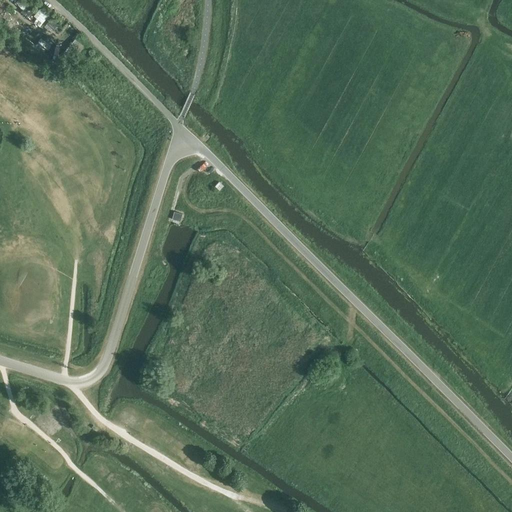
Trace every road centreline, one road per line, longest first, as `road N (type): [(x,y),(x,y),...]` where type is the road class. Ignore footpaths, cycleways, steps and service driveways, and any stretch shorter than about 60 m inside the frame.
road 1 (unclassified): [(511,458),(182,131)]
road 2 (unclassified): [(108,358),(182,131)]
road 3 (unclassified): [(0,362),(77,384),(95,377),(108,358)]
